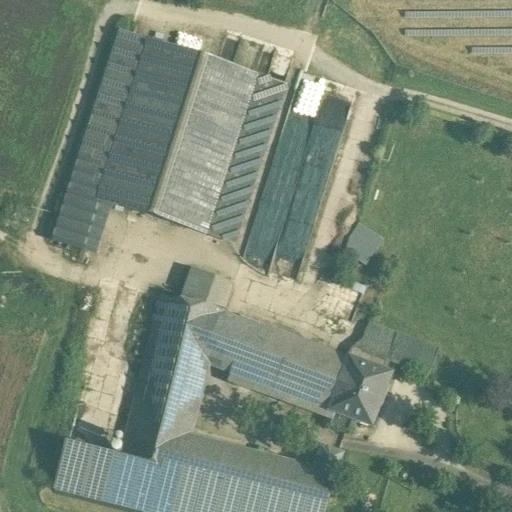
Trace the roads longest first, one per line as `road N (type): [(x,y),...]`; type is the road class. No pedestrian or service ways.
road 1 (track): [(62,0),(511,135)]
road 2 (track): [(109,14),(35,247),(52,268),(106,275),(127,216)]
